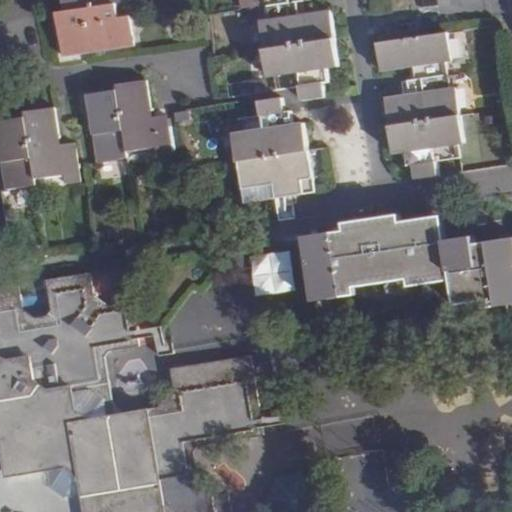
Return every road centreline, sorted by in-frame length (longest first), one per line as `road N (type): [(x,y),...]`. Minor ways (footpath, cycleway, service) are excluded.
road 1 (residential): [(184,81),(153,68),(47,78),(35,67),(25,0)]
road 2 (residential): [(385,201),(352,0)]
road 3 (residential): [(511,182),(385,201)]
